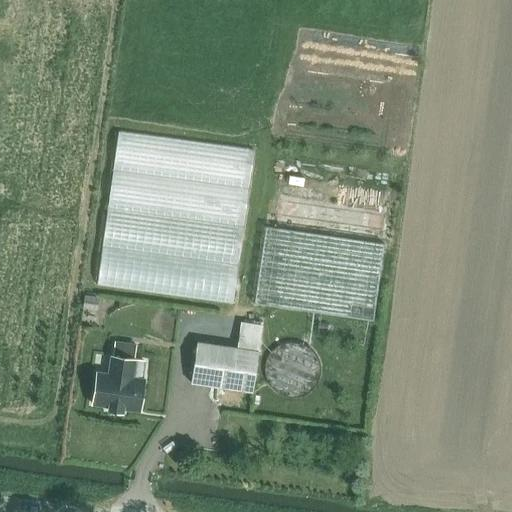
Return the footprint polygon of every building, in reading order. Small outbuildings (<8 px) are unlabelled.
[(253,149),(119,131),(97,285),(232,304),(253,149)] [(288,183),(286,196),(308,200),(310,186),(288,183)] [(384,244),(265,227),(254,304),(373,321),(384,244)] [(97,298),(85,296),(83,308),(95,309),(97,298)] [(237,348),(197,342),(191,383),(252,392),(262,325),(241,322),(237,348)] [(318,371),(318,366),(317,362),(314,356),(311,353),(306,350),(303,348),(297,346),(293,346),(288,347),(284,348),(280,350),(276,354),(274,357),(271,362),(270,366),(269,371),(271,380),(274,385),(277,389),(281,392),(285,394),(290,395),(295,395),(299,395),(304,393),(311,389),(314,385),(317,380),(318,371)] [(97,372),(92,404),(109,406),(109,410),(123,412),(123,408),(140,411),(144,379),(142,379),(145,361),(111,356),(108,374),(97,372)]
